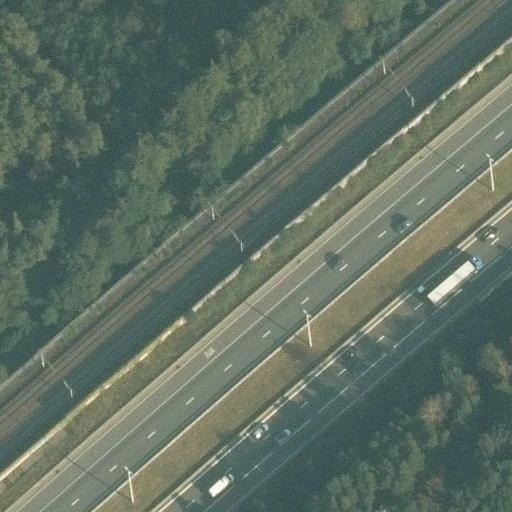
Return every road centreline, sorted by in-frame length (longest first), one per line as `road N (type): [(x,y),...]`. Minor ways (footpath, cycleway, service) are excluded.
road 1 (motorway): [(511,121),(68,511)]
road 2 (motorway): [(192,511),(511,238)]
